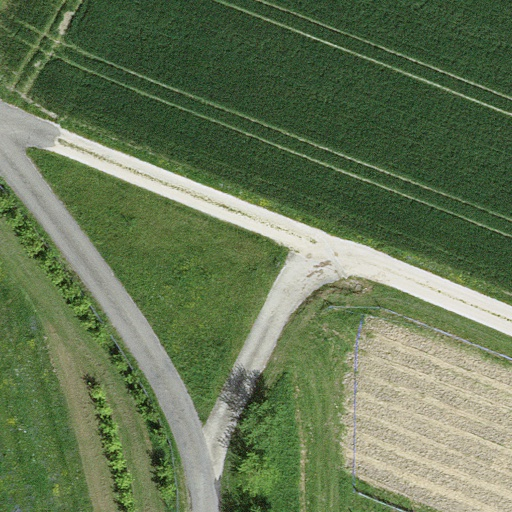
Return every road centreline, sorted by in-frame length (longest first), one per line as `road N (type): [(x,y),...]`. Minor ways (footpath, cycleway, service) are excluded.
road 1 (track): [(0,130),(511,326)]
road 2 (residential): [(0,143),(168,399),(199,480),(201,511)]
road 3 (track): [(330,254),(255,341),(199,480)]
